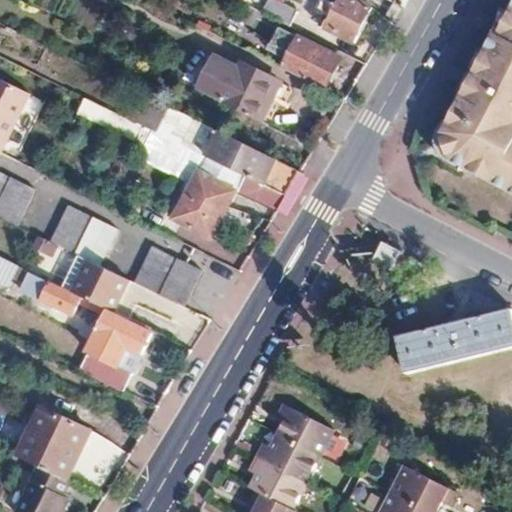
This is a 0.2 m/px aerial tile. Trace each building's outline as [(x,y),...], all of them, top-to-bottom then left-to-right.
[(263,13),(269,0),(253,0),(250,6),(263,13)] [(276,0),(269,0),(263,13),(290,26),(297,11),(276,0)] [(326,16),(320,26),(355,43),(372,8),(356,0),(339,0),(337,6),(324,0),(322,0),(317,11),(326,16)] [(454,155),(454,161),(495,181),(497,177),(510,184),(508,188),(511,189),(511,10),(500,35),(496,33),(445,133),(448,138),(447,139),(447,141),(449,141),(453,152),(451,153),(452,156),(454,155)] [(284,68),(326,90),(342,59),(282,29),(274,46),(291,54),(284,68)] [(217,57),(200,91),(262,123),(273,101),(268,98),(276,80),(244,63),(241,69),(217,57)] [(282,83),(276,80),(268,98),(273,101),(282,83)] [(0,154),(1,155),(29,97),(0,82),(0,154)] [(137,125),(151,98),(141,94),(128,120),(137,125)] [(107,110),(86,100),(79,114),(100,124),(107,110)] [(170,108),(156,134),(287,197),(302,172),(170,108)] [(0,173),(0,216),(17,225),(34,191),(0,173)] [(236,192),(199,173),(175,219),(212,238),(236,192)] [(118,231),(71,207),(53,241),(101,265),(118,231)] [(385,244),(376,261),(393,270),(403,253),(385,244)] [(154,247),(137,282),(184,305),(201,271),(154,247)] [(76,255),(61,286),(74,292),(91,301),(95,302),(110,310),(113,311),(115,312),(130,281),(89,261),(76,255)] [(79,327),(87,310),(91,301),(74,292),(61,286),(0,256),(0,283),(7,287),(13,276),(31,285),(27,292),(53,305),(49,312),(79,327)] [(252,279),(265,267),(254,256),(242,268),(252,279)] [(171,315),(176,302),(131,285),(126,298),(171,315)] [(91,301),(87,310),(106,318),(109,312),(110,310),(95,302),(91,301)] [(511,311),(400,336),(408,373),(511,349),(511,311)] [(153,333),(109,312),(106,318),(81,371),(123,392),(132,374),(119,368),(129,347),(142,354),(153,333)] [(0,388),(11,366),(0,362),(0,388)] [(298,511),(294,510),(335,431),(284,405),(277,419),(284,423),(270,449),(263,446),(250,472),(257,476),(250,488),(258,492),(250,506),(257,509),(255,511),(298,511)] [(42,407),(17,458),(37,467),(66,481),(91,430),(42,407)] [(66,481),(37,467),(15,511),(60,511),(56,510),(64,495),(70,483),(66,481)] [(434,511),(440,500),(450,505),(456,493),(406,468),(383,511),(434,511)] [(61,511),(68,498),(64,495),(56,510),(60,511),(61,511)]
